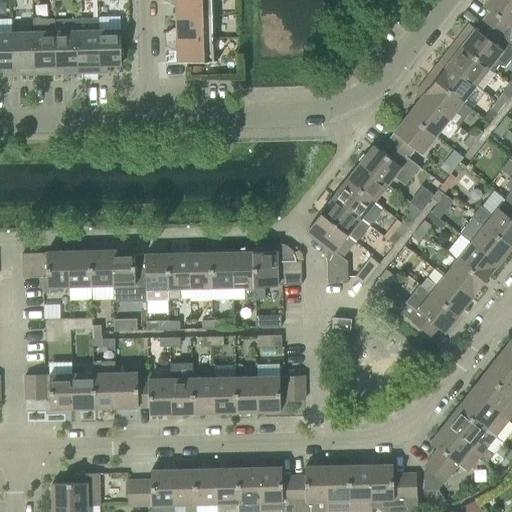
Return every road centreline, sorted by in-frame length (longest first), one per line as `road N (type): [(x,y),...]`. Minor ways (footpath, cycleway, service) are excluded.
road 1 (residential): [(14,449),(384,439),(411,424),(510,301)]
road 2 (residential): [(150,119),(337,109),(385,79),(448,0)]
road 3 (residential): [(0,123),(150,119)]
